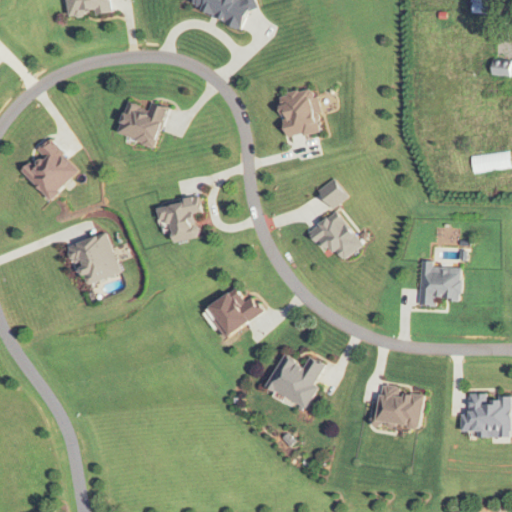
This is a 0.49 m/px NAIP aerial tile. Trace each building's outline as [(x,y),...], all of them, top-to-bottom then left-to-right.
[(112,0),(68,0),(70,16),(113,12),(112,0)] [(511,55),(495,55),(495,76),(511,76),(511,55)] [(288,136),(322,132),(317,89),(283,93),(288,136)] [(119,131),(155,148),(173,109),(163,105),(158,114),(132,103),(119,131)] [(24,168),(51,199),(82,172),(55,141),(24,168)] [(174,228),(178,243),(203,237),(197,215),(205,213),(201,197),(160,207),(166,230),(174,228)] [(363,246),(339,211),(314,229),(339,264),(363,246)] [(107,233),(72,246),(86,285),(121,273),(107,233)] [(421,305),(439,305),(439,300),(461,301),(462,267),(422,266),(421,305)] [(253,295),(247,299),(239,287),(209,309),(229,338),(265,311),(253,295)] [(269,387),(309,407),(329,366),(310,356),(307,363),(287,353),(269,387)] [(426,392),(384,385),(378,422),(421,429),(426,392)] [(511,436),(511,394),(465,394),(465,431),(485,431),(485,436),(511,436)]
